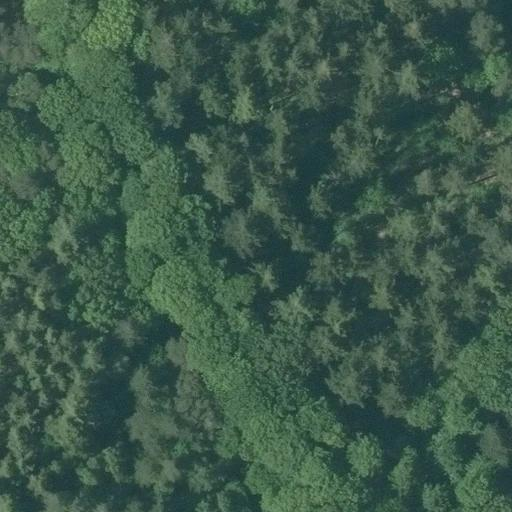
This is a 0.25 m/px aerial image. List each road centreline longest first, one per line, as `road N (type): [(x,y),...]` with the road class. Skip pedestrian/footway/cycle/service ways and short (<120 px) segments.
road 1 (track): [(124,162),(219,335),(329,467),(384,511)]
road 2 (track): [(370,511),(438,450),(511,351)]
road 3 (track): [(124,162),(63,0)]
